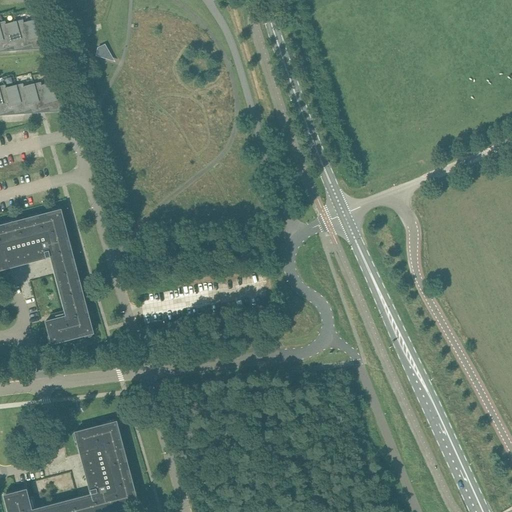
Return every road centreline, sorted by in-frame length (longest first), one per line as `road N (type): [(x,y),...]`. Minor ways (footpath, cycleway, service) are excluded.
road 1 (tertiary): [(479,511),(345,217)]
road 2 (unclassified): [(395,197),(411,222),(423,289),(511,451)]
road 3 (unclassified): [(299,236),(282,210),(237,57),(207,0)]
road 4 (tertiary): [(345,217),(264,0)]
road 5 (residential): [(144,372),(87,171)]
road 6 (unclassified): [(416,511),(354,355),(325,337)]
road 7 (residential): [(325,337),(304,353),(144,372)]
road 8 (residential): [(185,511),(144,372)]
road 9 (unclassified): [(511,146),(395,197)]
road 10 (unknown): [(127,315),(245,285)]
road 11 (unclassified): [(299,236),(291,279),(324,309),(325,337)]
